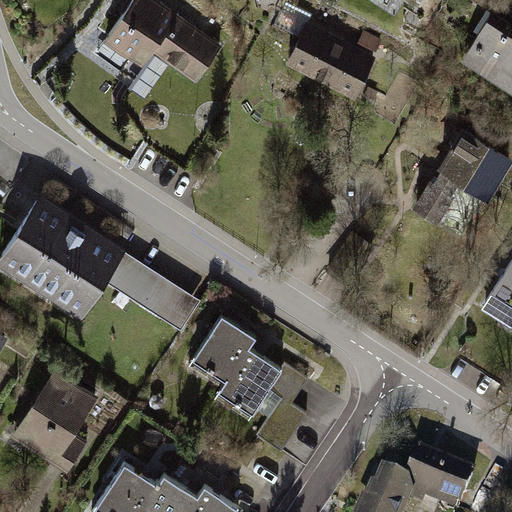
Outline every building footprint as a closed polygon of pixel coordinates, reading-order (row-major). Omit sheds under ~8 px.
[(294,0),(290,0),(280,20),(303,32),(315,11),(294,0)] [(147,6),(114,46),(152,77),(166,60),(203,90),(223,67),(147,6)] [(511,36),(489,22),(466,58),(511,87),(511,36)] [(312,32),(291,68),(363,108),(383,72),(312,32)] [(511,165),(464,139),(424,211),(472,238),(511,167),(511,165)] [(41,196),(0,260),(0,264),(83,317),(106,281),(126,251),(41,196)] [(202,300),(126,251),(106,281),(182,330),(202,300)] [(511,276),(490,310),(511,323),(511,276)] [(222,318),(194,361),(226,381),(218,394),(253,417),(270,389),(282,371),(247,349),(254,338),(222,318)] [(0,332),(0,353),(9,339),(0,332)] [(287,363),(282,371),(270,389),(283,397),(259,434),(283,449),(306,413),(291,403),(308,377),(287,363)] [(58,373),(17,439),(61,467),(102,400),(58,373)] [(405,511),(411,496),(456,511),(468,511),(482,475),(421,454),(409,485),(378,474),(364,511),(405,511)] [(131,468),(104,507),(111,511),(236,511),(239,509),(210,488),(201,501),(166,476),(158,488),(131,468)]
